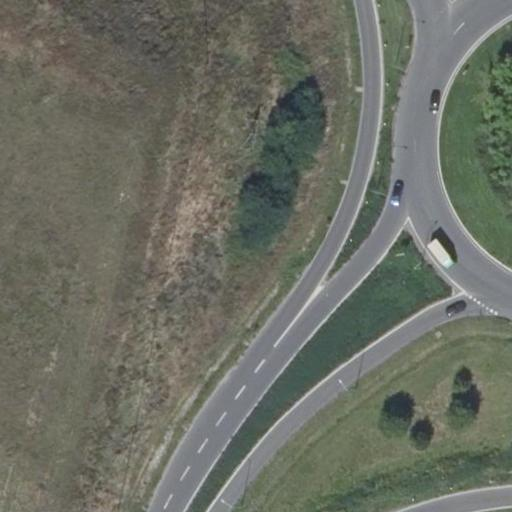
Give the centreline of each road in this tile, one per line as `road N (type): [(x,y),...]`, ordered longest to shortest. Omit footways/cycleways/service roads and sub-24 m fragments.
road 1 (primary): [(363,0),(374,95),(362,166),(342,225),(264,362)]
road 2 (primary): [(212,511),(280,425),(354,365),(415,323),(501,293)]
road 3 (primary): [(415,172),(380,232),(298,333),(264,362)]
road 4 (primary): [(264,362),(169,511)]
road 5 (primary): [(415,172),(442,244),(501,293)]
road 6 (primary): [(439,52),(422,93),(415,172)]
